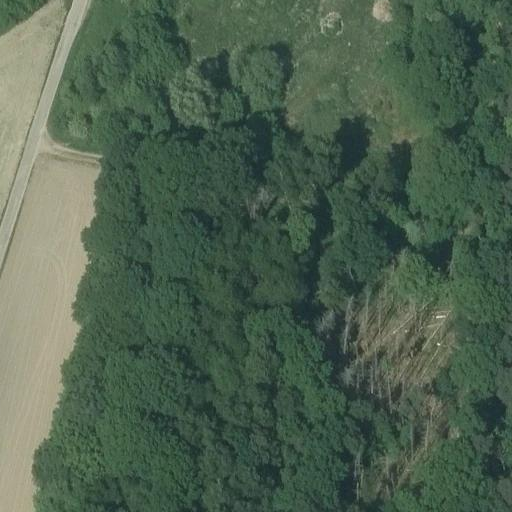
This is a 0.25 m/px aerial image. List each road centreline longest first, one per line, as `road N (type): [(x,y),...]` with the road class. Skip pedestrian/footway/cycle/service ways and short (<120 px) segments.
road 1 (track): [(452,511),(499,0)]
road 2 (track): [(476,234),(32,154)]
road 3 (unclassified): [(82,0),(0,256)]
